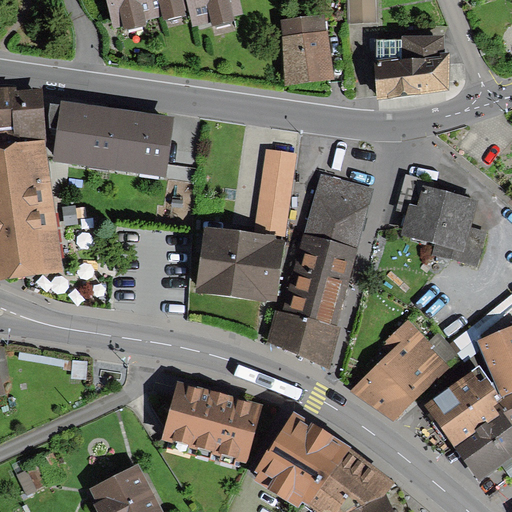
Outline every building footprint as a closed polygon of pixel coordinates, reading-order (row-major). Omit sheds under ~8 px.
[(206,18),(206,20),(239,12),(236,0),(107,0),(114,26),(146,17),(146,15),(157,12),(158,15),(189,7),(192,21),(206,18)] [(347,0),(349,24),(376,23),(375,0),(347,0)] [(289,81),(325,77),(317,21),(285,25),(287,42),(283,42),(289,81)] [(378,65),(376,65),(378,97),(428,89),(444,89),(444,70),(440,70),(438,43),(376,44),(378,65)] [(0,150),(18,148),(17,132),(15,96),(15,92),(0,92),(0,150)] [(15,96),(17,132),(18,148),(41,146),(37,95),(15,96)] [(162,175),(169,124),(50,107),(48,118),(49,131),(61,132),(57,160),(162,175)] [(212,190),(215,138),(203,137),(195,137),(192,189),(212,190)] [(19,153),(0,156),(0,270),(50,263),(47,240),(55,239),(51,211),(43,213),(35,157),(20,159),(19,153)] [(283,232),(294,156),(268,153),(257,229),(283,232)] [(400,209),(413,212),(407,235),(452,247),(449,257),(473,264),(481,234),(465,230),(472,204),(429,193),(430,186),(408,180),(400,209)] [(318,195),(284,318),(277,316),(270,340),(322,364),(329,360),(337,331),(332,330),(366,208),(318,195)] [(209,235),(201,291),(261,299),(269,244),(209,235)] [(399,352),(357,393),(367,399),(377,389),(397,410),(440,368),(424,351),(420,355),(416,351),(425,342),(408,324),(390,342),(399,352)] [(503,390),(506,397),(511,393),(511,334),(484,347),(492,365),(503,390)] [(488,409),(497,403),(506,397),(503,390),(492,397),(477,376),(433,407),(459,444),(495,418),(488,409)] [(211,398),(181,390),(176,408),(168,412),(173,421),(168,438),(242,459),(256,411),(225,402),(226,400),(212,396),(211,398)] [(510,426),(511,425),(511,411),(506,397),(497,403),(488,409),(495,418),(459,444),(480,474),(511,450),(511,441),(504,431),(510,426)] [(296,506),(301,509),(307,501),(344,454),(316,436),(295,423),(283,443),(279,441),(271,454),(273,455),(261,474),(302,498),(296,506)] [(346,511),(381,496),(392,491),(365,470),(344,454),(307,501),(298,511),(346,511)] [(48,459),(29,468),(38,487),(57,477),(48,459)] [(98,495),(106,511),(155,511),(137,476),(98,495)] [(387,511),(381,496),(346,511),(387,511)]
